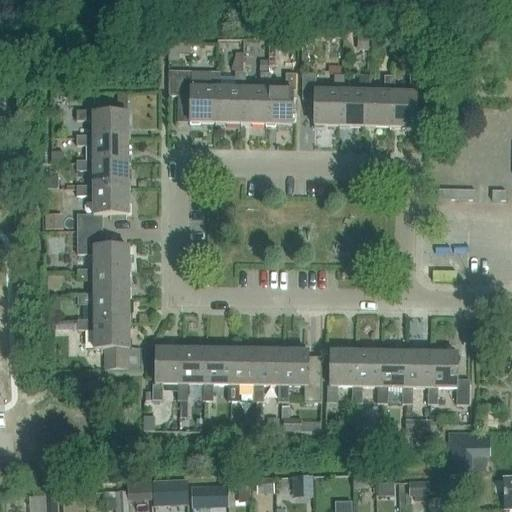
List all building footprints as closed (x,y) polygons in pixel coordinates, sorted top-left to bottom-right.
[(189,56),(189,52),(189,43),(173,43),(171,43),(171,56),(169,57),(168,64),(178,64),(178,56),(189,56)] [(419,50),(406,50),(406,60),(419,60),(419,50)] [(243,54),(235,54),(231,69),(235,74),(243,74),(243,54)] [(444,60),(444,78),(458,78),(458,60),(444,60)] [(268,73),(268,72),(268,61),(260,61),(260,73),(268,73)] [(189,123),(215,124),(215,91),(221,90),(221,73),(168,71),(167,97),(190,98),(189,123)] [(215,91),(215,124),(240,125),(241,91),(244,91),(245,74),(243,74),(235,74),(235,91),(221,90),(215,91)] [(259,92),(244,91),(241,91),(240,125),(265,126),(265,92),(270,92),(271,74),(260,74),(259,92)] [(285,92),(270,92),(265,92),(265,126),(291,127),(292,93),(295,93),(296,75),(286,75),(285,92)] [(339,128),(341,93),(344,94),(345,78),(333,78),(333,94),(316,93),(317,77),(304,77),(303,102),(313,102),(312,127),(339,128)] [(364,129),(365,94),(370,94),(370,79),(360,78),(359,94),(344,94),(341,93),(339,128),(364,129)] [(388,130),(389,95),(394,95),(395,80),(386,79),(385,95),(370,94),(365,94),(364,129),(388,130)] [(394,95),(389,95),(388,130),(415,131),(416,96),(419,96),(420,80),(410,80),(409,96),(394,95)] [(91,123),(91,137),(91,141),(127,140),(127,114),(91,115),(91,111),(77,111),(77,123),(91,123)] [(127,140),(91,141),(91,137),(77,137),(77,147),(91,147),(91,162),(91,166),(127,165),(127,140)] [(63,154),(51,154),(51,165),(64,165),(63,154)] [(91,172),(91,187),(91,191),(128,191),(127,165),(91,166),(91,162),(76,162),(77,172),(91,172)] [(42,192),(43,192),(58,192),(58,176),(52,176),(48,176),(42,176),(42,192)] [(128,191),(91,191),(91,187),(77,187),(77,197),(91,197),(91,215),(77,216),(77,232),(102,232),(102,216),(128,216),(128,191)] [(438,192),(438,202),(439,202),(475,203),(475,193),(439,192),(438,192)] [(506,193),(492,193),(492,203),(506,203),(506,193)] [(62,233),(62,216),(44,217),(45,233),(62,233)] [(92,270),(92,274),(128,273),(128,249),(102,249),(102,232),(77,232),(77,256),(91,256),(92,270)] [(128,273),(92,274),(92,270),(77,270),(77,281),(92,281),(92,297),(92,300),(128,299),(128,273)] [(128,299),(92,300),(92,297),(77,297),(77,306),(91,306),(91,321),(91,324),(129,324),(128,299)] [(149,316),(139,317),(139,325),(149,325),(149,316)] [(129,349),(129,324),(91,324),(91,321),(77,321),(77,332),(92,332),(92,350),(103,350),(103,373),(142,373),(142,352),(129,352),(129,349)] [(161,387),(177,387),(181,387),(181,352),(155,352),(155,353),(154,386),(151,386),(151,403),(161,403),(161,387)] [(190,352),(181,352),(181,387),(177,387),(177,403),(188,403),(188,388),(203,388),(206,388),(206,352),(190,352)] [(231,352),(206,352),(206,388),(203,388),(202,402),(212,403),(212,387),(229,387),(231,387),(231,352)] [(256,353),(231,352),(231,387),(229,387),(228,403),(238,403),(238,386),(253,387),(256,387),(256,353)] [(263,388),(278,388),(281,388),(281,353),(256,353),(256,387),(253,387),(252,403),(263,404),(263,388)] [(308,359),(309,353),(281,353),(281,388),(278,388),(278,404),(287,404),(288,388),(304,389),(304,405),(321,405),(322,360),(308,359)] [(353,389),(357,389),(357,354),(331,354),(331,387),(327,387),(327,405),(337,405),(337,389),(353,389)] [(357,354),(357,389),(353,389),(353,405),(362,406),(363,390),(379,390),(382,390),(382,355),(357,354)] [(403,390),(407,390),(408,355),(382,355),(382,390),(379,390),(378,406),(387,406),(387,390),(403,390)] [(408,355),(407,390),(403,390),(403,406),(413,406),(413,390),(428,390),(431,390),(433,356),(408,355)] [(433,356),(431,390),(428,390),(427,407),(438,407),(438,390),(457,391),(456,407),(469,408),(469,382),(456,382),(456,356),(433,356)] [(143,419),(143,433),(154,433),(154,419),(143,419)] [(267,433),(279,433),(279,421),(267,421),(267,433)] [(301,422),(283,421),(282,434),(301,435),(301,422)] [(405,422),(405,436),(418,437),(418,422),(405,422)] [(397,424),(354,423),(354,442),(397,442),(397,424)] [(229,429),(229,440),(239,440),(239,439),(239,424),(229,424),(229,429)] [(216,440),(229,440),(229,429),(216,429),(216,440)] [(450,435),(451,478),(494,477),(493,434),(450,435)] [(369,489),(368,479),(353,480),(354,489),(369,489)] [(274,496),(274,480),(256,480),(256,496),(274,496)] [(312,496),(311,480),(292,480),(293,496),(312,496)] [(494,501),(503,500),(503,511),(505,511),(511,511),(511,481),(493,482),(494,501)] [(127,488),(127,494),(128,503),(152,503),(151,482),(127,482),(127,488)] [(171,508),(170,485),(152,485),(153,509),(171,508)] [(430,485),(409,485),(409,499),(415,499),(415,504),(424,504),(424,498),(430,498),(430,485)] [(56,511),(56,489),(44,489),(44,500),(44,511),(56,511)] [(250,489),(237,490),(238,506),(251,505),(250,489)] [(213,490),(191,490),(192,511),(213,511),(213,490)] [(127,511),(128,503),(127,494),(114,495),(114,511),(127,511)] [(62,511),(76,511),(76,495),(62,496),(62,511)] [(428,511),(443,511),(443,501),(429,501),(428,511)]
